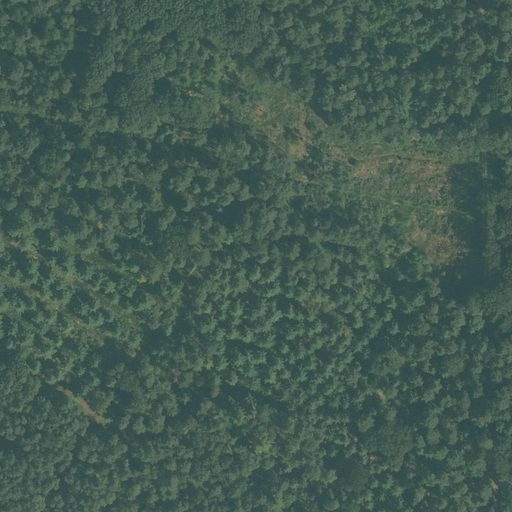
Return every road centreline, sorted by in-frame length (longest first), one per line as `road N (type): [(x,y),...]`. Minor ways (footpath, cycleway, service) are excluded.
road 1 (track): [(476,0),(489,511)]
road 2 (track): [(250,511),(103,417)]
road 3 (track): [(103,417),(0,350)]
